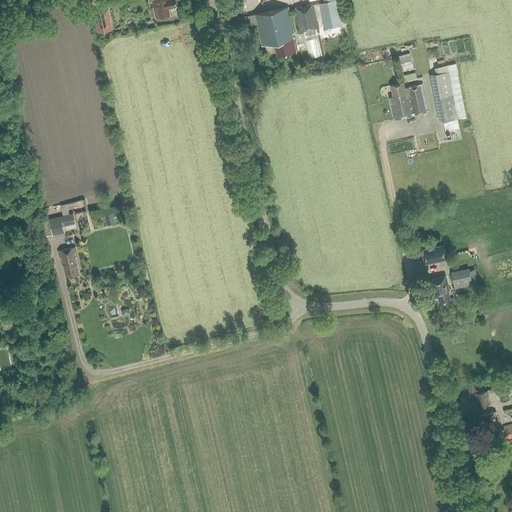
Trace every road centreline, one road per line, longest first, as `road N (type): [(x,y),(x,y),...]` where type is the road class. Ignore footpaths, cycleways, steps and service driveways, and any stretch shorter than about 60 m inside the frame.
road 1 (residential): [(466,511),(416,317),(395,302),(304,305),(277,273),(213,0)]
road 2 (track): [(304,305),(284,329),(99,374),(80,352),(52,243)]
road 3 (track): [(403,307),(411,286),(379,134),(429,123)]
